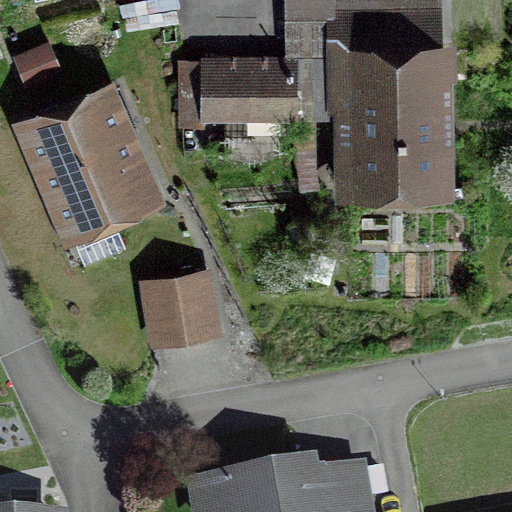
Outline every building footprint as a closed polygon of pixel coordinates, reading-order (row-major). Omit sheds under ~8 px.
[(428,11),(332,13),(336,183),(432,181),(428,11)] [(292,62),(185,59),(183,110),(290,113),(292,62)] [(104,88),(22,121),(65,226),(147,192),(104,88)] [(511,253),(469,251),(467,285),(511,286),(511,253)] [(198,271),(145,278),(152,333),(205,327),(198,271)] [(300,463),(190,483),(195,511),(363,511),(356,471),(303,481),(300,463)]
